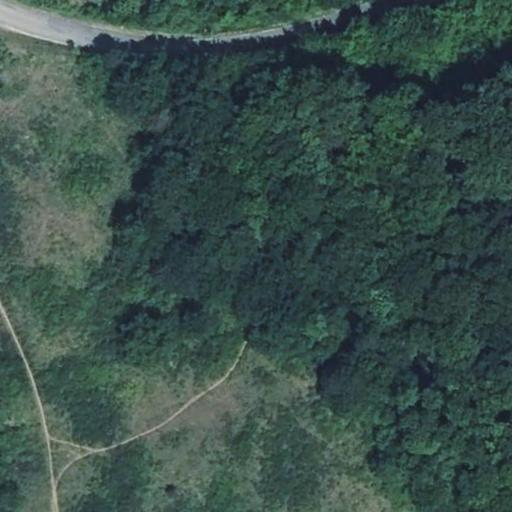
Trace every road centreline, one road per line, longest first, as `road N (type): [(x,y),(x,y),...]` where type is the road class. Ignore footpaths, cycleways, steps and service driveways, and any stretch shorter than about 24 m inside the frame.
road 1 (track): [(511,371),(456,245),(401,170),(354,148),(304,205),(271,304),(221,365),(118,450),(54,439),(0,296)]
road 2 (unclassified): [(0,11),(125,43),(266,45),(402,0)]
